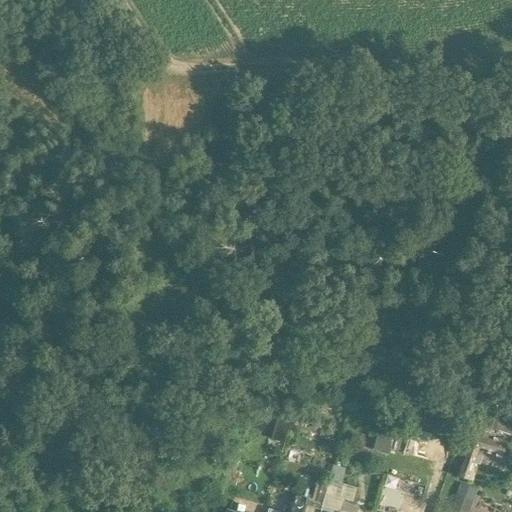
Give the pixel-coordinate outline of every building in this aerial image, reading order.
[(485,417),(481,429),(505,437),(509,425),(485,417)] [(416,456),(420,434),(380,425),(375,447),(416,456)] [(260,451),(249,448),(246,459),(257,463),(260,451)] [(318,478),(312,499),(308,498),(305,507),(321,511),(329,481),(318,478)] [(461,483),(454,510),(460,511),(472,511),(479,487),(461,483)] [(308,498),(296,495),(293,505),(305,508),(305,507),(308,498)]
